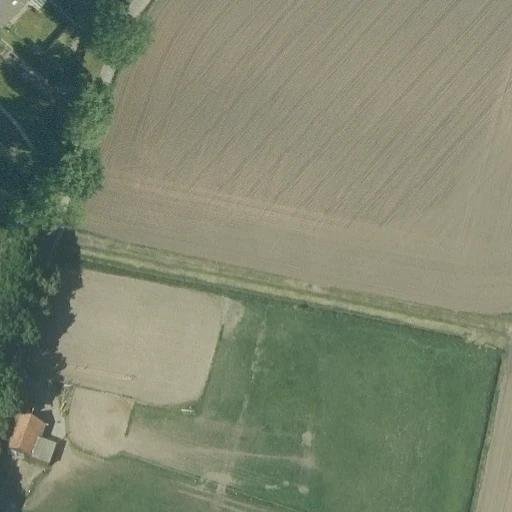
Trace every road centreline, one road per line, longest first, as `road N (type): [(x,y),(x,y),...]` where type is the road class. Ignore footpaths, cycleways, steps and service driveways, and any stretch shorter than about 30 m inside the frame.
road 1 (track): [(41,242),(511,337)]
road 2 (unclassified): [(154,0),(108,84),(0,353)]
